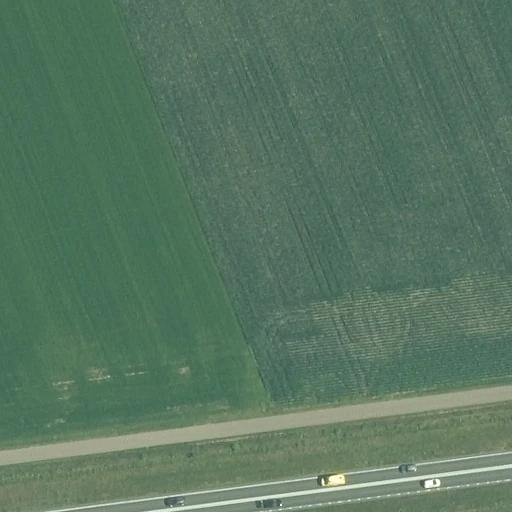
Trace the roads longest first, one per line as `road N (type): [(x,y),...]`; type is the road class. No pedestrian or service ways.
road 1 (unclassified): [(511,393),(0,460)]
road 2 (trunk): [(161,511),(511,466)]
